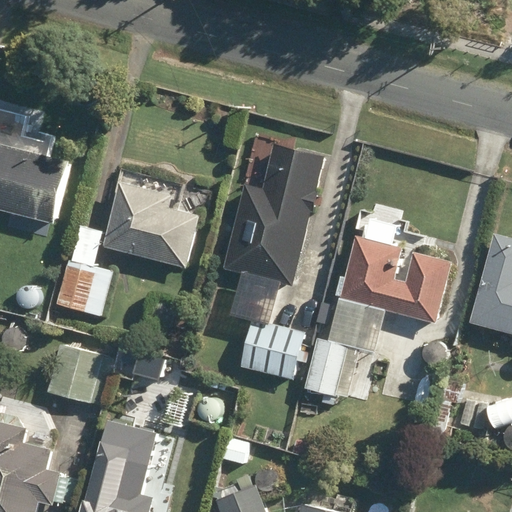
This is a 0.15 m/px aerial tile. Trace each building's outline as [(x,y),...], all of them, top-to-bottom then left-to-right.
[(0,207),(62,222),(77,159),(54,154),(57,141),(0,126),(0,207)] [(230,269),(298,287),(317,212),(319,213),(325,192),(322,191),(331,157),(281,144),(269,189),(251,184),(230,269)] [(113,247),(194,267),(207,216),(177,209),(180,195),(129,182),(113,247)] [(100,266),(109,232),(88,226),(79,260),(74,259),(62,304),(107,316),(119,271),(100,266)] [(511,234),(503,232),(478,322),(511,331),(511,234)] [(322,356),(313,386),(330,391),(327,402),(339,405),(342,394),(354,397),(368,348),(383,352),(395,310),(444,324),(461,262),(422,251),(413,282),(403,279),(412,248),(366,235),(354,278),(348,276),(343,293),(349,295),(348,302),(336,299),(325,339),(312,335),(312,333),(261,318),(248,366),(299,380),(307,352),(322,356)] [(66,344),(54,388),(107,403),(120,359),(66,344)] [(444,400),(437,436),(449,438),(457,401),(465,403),(469,384),(452,381),(448,400),(444,400)] [(511,398),(493,406),(502,429),(511,424),(511,398)] [(62,448),(34,441),(37,428),(33,427),(26,416),(10,412),(0,418),(0,511),(46,511),(49,501),(63,504),(64,501),(71,502),(77,478),(70,476),(71,472),(57,468),(62,448)] [(92,500),(88,511),(157,511),(161,497),(148,494),(164,433),(115,420),(94,500),(92,500)] [(482,456),(478,476),(498,480),(502,461),(482,456)] [(429,462),(421,491),(438,495),(445,467),(429,462)] [(449,474),(445,491),(454,494),(459,476),(449,474)] [(276,479),(223,501),(227,511),(272,511),(266,495),(280,489),(276,479)]
